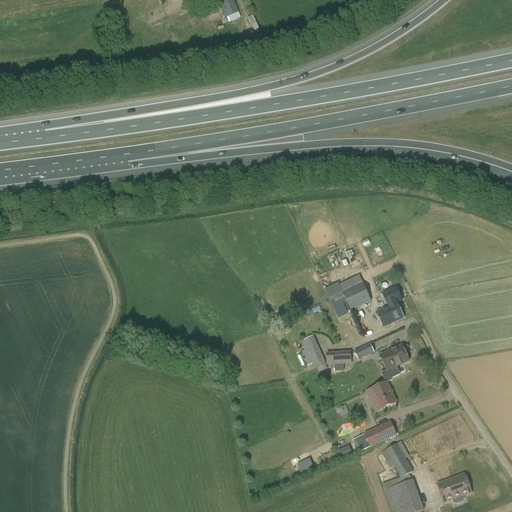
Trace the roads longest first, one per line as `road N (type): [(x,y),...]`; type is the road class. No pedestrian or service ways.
road 1 (motorway): [(511,59),(44,137)]
road 2 (motorway): [(448,0),(366,55),(328,70),(44,137)]
road 3 (motorway): [(124,154),(511,86)]
road 4 (motorway): [(124,154),(382,142),(511,168)]
road 5 (unclassified): [(511,474),(414,327)]
road 6 (motorway): [(0,168),(124,154)]
